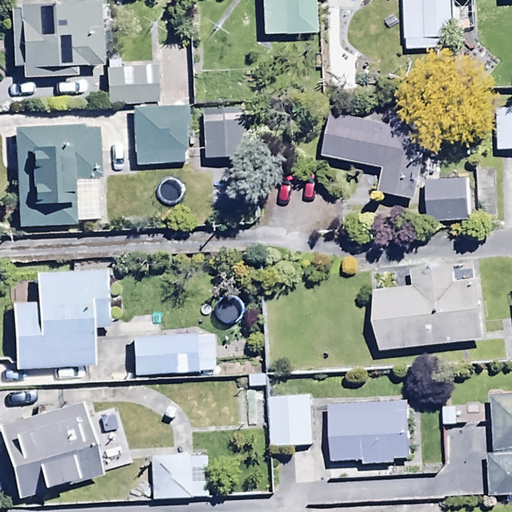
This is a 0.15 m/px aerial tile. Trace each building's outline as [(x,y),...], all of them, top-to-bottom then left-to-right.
[(259,0),(261,37),(315,36),(313,0),(259,0)] [(442,40),(449,40),(447,0),(400,0),(403,55),(443,53),(442,40)] [(19,68),(20,81),(75,79),(74,69),(98,68),(96,6),(9,10),(12,68),(19,68)] [(106,62),(106,71),(104,71),(106,108),(156,106),(154,68),(120,70),(120,61),(106,62)] [(184,167),(186,108),(130,109),(130,156),(132,156),(133,168),(184,167)] [(511,111),(494,112),(495,154),(511,153),(511,111)] [(246,113),(203,116),(206,162),(249,159),(246,113)] [(377,197),(411,204),(427,122),(390,115),(388,126),(381,125),(381,127),(329,117),(321,159),(382,171),(377,197)] [(81,129),(13,131),(16,230),(73,229),(73,225),(95,224),(93,180),(99,180),(98,132),(82,133),(81,129)] [(493,171),(474,172),(476,222),(495,221),(493,171)] [(424,184),(425,225),(467,223),(466,182),(424,184)] [(372,294),(379,355),(484,342),(476,281),(454,284),(451,264),(412,269),(414,289),(372,294)] [(10,308),(12,374),(93,370),(91,333),(113,332),(110,272),(32,275),(34,307),(10,308)] [(129,342),(131,377),(215,374),(214,338),(129,342)] [(511,396),(491,397),(494,453),(511,452),(511,396)] [(311,399),(266,401),(268,450),(313,448),(311,399)] [(406,402),(327,406),(330,466),(361,464),(361,467),(394,465),(394,461),(409,460),(406,402)] [(0,426),(0,451),(15,503),(100,478),(79,404),(0,426)] [(511,452),(494,453),(485,454),(488,499),(511,498),(511,452)] [(272,462),(244,462),(244,499),(273,499),(272,462)] [(154,476),(154,502),(194,502),(194,475),(154,476)]
